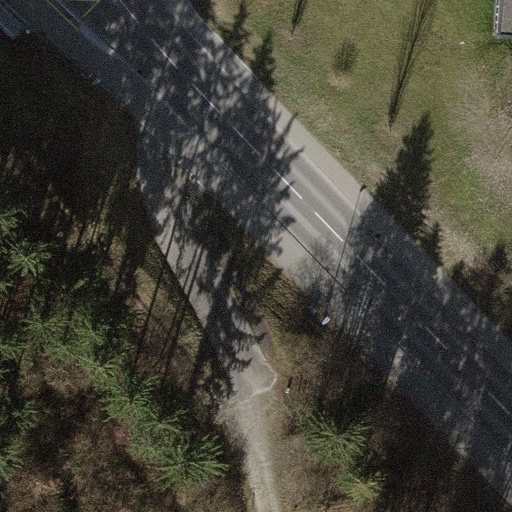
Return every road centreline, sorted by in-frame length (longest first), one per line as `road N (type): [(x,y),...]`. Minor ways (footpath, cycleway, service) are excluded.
road 1 (tertiary): [(117,0),(511,414)]
road 2 (track): [(269,511),(251,363),(167,174),(175,135),(198,91)]
road 3 (track): [(0,165),(171,350),(263,485)]
